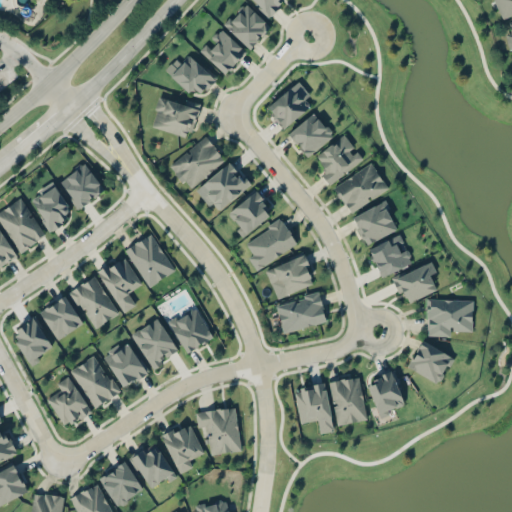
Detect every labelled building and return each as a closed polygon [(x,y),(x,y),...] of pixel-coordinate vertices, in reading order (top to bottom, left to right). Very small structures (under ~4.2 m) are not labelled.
[(282,0),(253,0),(268,15),(282,0)] [(511,12),(511,0),(493,0),(501,17),(511,12)] [(223,23),(248,47),(269,26),(245,1),(223,23)] [(245,51),(221,27),(199,49),(223,73),(245,51)] [(169,75),(190,91),(195,85),(204,91),(216,75),(187,52),(169,75)] [(266,105),(282,126),(308,106),(303,100),(309,95),(299,81),(266,105)] [(199,103),(159,91),(150,125),(190,136),(199,103)] [(287,133),(306,156),(333,134),(314,111),(287,133)] [(168,165),(188,188),(225,157),(205,134),(168,165)] [(355,148),(344,134),(316,155),(326,169),(320,173),(329,184),(363,158),(355,148)] [(199,186),(219,208),(249,181),(229,159),(199,186)] [(103,187),(83,161),(58,181),(79,207),(103,187)] [(349,212),(387,188),(371,161),(332,186),(349,212)] [(49,229),(73,214),(54,184),(30,198),(49,229)] [(225,214),(243,235),(272,210),(255,189),(225,214)] [(45,234),(21,196),(0,209),(0,222),(19,251),(45,234)] [(365,243),(399,227),(385,199),(351,216),(365,243)] [(296,242),(280,216),(246,238),(253,248),(246,253),(256,268),(296,242)] [(0,263),(16,254),(0,227),(0,263)] [(124,248),(147,285),(174,269),(151,232),(124,248)] [(411,259),(399,233),(368,249),(380,275),(411,259)] [(141,284),(122,253),(96,270),(122,311),(135,303),(128,292),(141,284)] [(284,292),(313,281),(303,254),(266,268),(272,286),(281,282),(284,292)] [(429,274),(436,271),(431,260),(391,277),(398,293),(403,291),(408,302),(436,290),(429,274)] [(92,327),(118,310),(94,274),(68,291),(92,327)] [(319,292),(276,301),(282,330),(325,321),(319,292)] [(57,337),(82,321),(64,293),(39,310),(57,337)] [(472,298),(426,297),(425,334),(450,335),(450,327),(471,327),(472,298)] [(184,351),(211,337),(195,305),(168,318),(184,351)] [(9,331),(28,361),(52,345),(34,316),(9,331)] [(151,368),(178,351),(157,316),(130,333),(151,368)] [(453,356),(422,338),(406,365),(437,383),(453,356)] [(102,354),(122,387),(147,371),(127,339),(102,354)] [(119,392),(98,353),(70,368),(91,407),(119,392)] [(364,379),(378,416),(406,405),(392,368),(364,379)] [(91,410),(68,374),(56,382),(61,390),(48,399),(65,426),(91,410)] [(329,379),(335,423),(365,419),(360,374),(329,379)] [(300,422),(317,419),(319,433),(333,430),(325,383),(294,388),(300,422)] [(239,449),(234,405),(195,410),(198,431),(208,430),(211,452),(239,449)] [(161,434),(179,470),(197,461),(193,453),(202,448),(188,420),(161,434)] [(0,427),(0,458),(15,452),(4,426),(0,427)] [(129,456),(150,489),(175,474),(153,440),(129,456)] [(98,478),(117,505),(143,487),(123,460),(98,478)] [(0,469),(0,502),(26,489),(13,463),(0,469)] [(112,511),(97,481),(69,496),(77,511),(112,511)] [(60,511),(63,494),(33,490),(29,511),(60,511)] [(195,511),(228,511),(226,498),(194,504),(195,511)]
